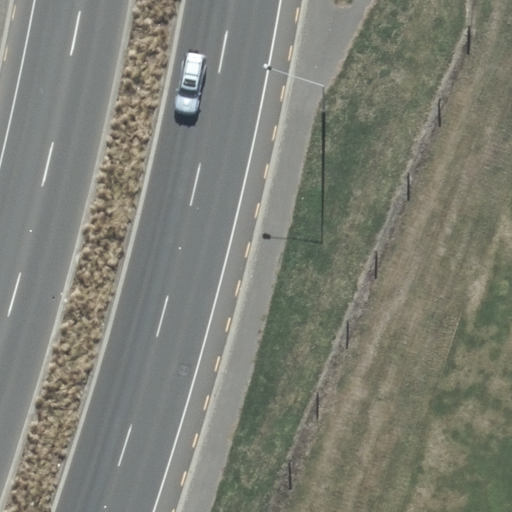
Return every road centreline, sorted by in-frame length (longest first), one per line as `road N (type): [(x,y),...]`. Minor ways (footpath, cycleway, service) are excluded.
road 1 (trunk): [(231,0),(187,232),(104,511)]
road 2 (trunk): [(0,337),(79,0)]
